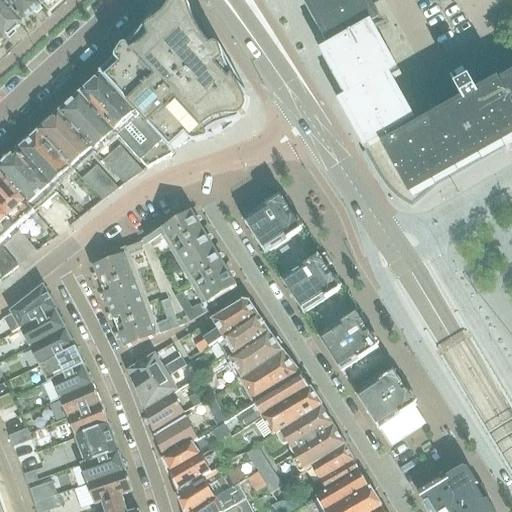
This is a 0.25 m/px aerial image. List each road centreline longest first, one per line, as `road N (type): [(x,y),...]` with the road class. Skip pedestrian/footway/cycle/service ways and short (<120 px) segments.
road 1 (residential): [(371,210),(376,268),(511,491)]
road 2 (residential): [(371,210),(511,439)]
road 3 (residential): [(404,511),(261,284)]
road 4 (residential): [(511,381),(426,243),(371,210)]
road 5 (residential): [(112,368),(261,284)]
road 6 (residential): [(392,0),(439,89),(502,58)]
road 7 (residential): [(0,113),(122,0)]
road 8 (residential): [(57,254),(139,194),(187,172)]
road 9 (residential): [(226,0),(314,126)]
road 10 (residential): [(112,368),(161,511)]
road 11 (residential): [(371,210),(440,215),(511,178)]
road 12 (residential): [(187,172),(314,126)]
road 13 (residential): [(261,284),(187,172)]
road 14 (residential): [(57,254),(112,368)]
